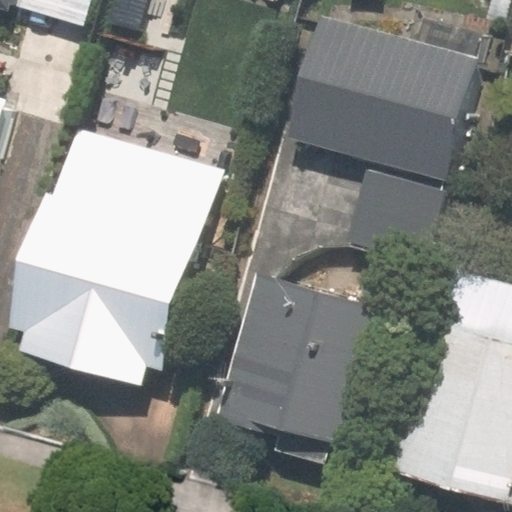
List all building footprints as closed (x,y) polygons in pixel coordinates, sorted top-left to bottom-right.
[(0,0),(0,58),(38,69),(58,0),(0,0)] [(479,116),(481,50),(351,13),(316,135),(471,179),(488,119),(479,116)] [(124,94),(112,131),(100,127),(39,318),(57,324),(51,342),(173,381),(178,363),(187,366),(246,182),(260,137),(124,94)] [(0,205),(32,105),(0,95),(0,205)] [(466,185),(441,180),(381,168),(372,212),(292,195),(247,413),(367,437),(397,444),(432,272),(447,275),(466,185)] [(468,318),(459,316),(422,467),(511,488),(511,279),(479,272),(468,318)]
